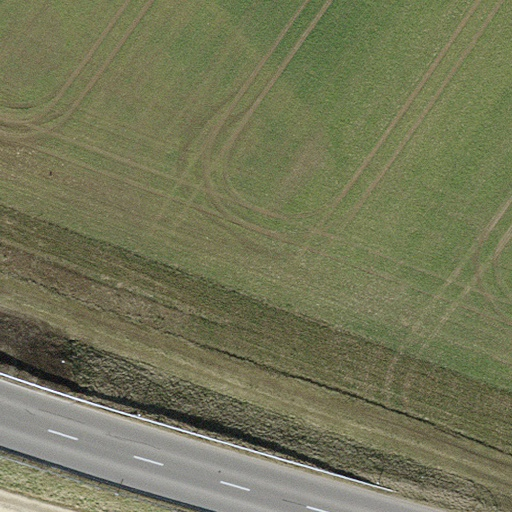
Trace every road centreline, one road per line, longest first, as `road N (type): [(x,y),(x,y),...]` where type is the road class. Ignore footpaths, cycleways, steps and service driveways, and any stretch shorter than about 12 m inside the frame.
road 1 (track): [(0,288),(511,478)]
road 2 (primary): [(328,511),(0,411)]
